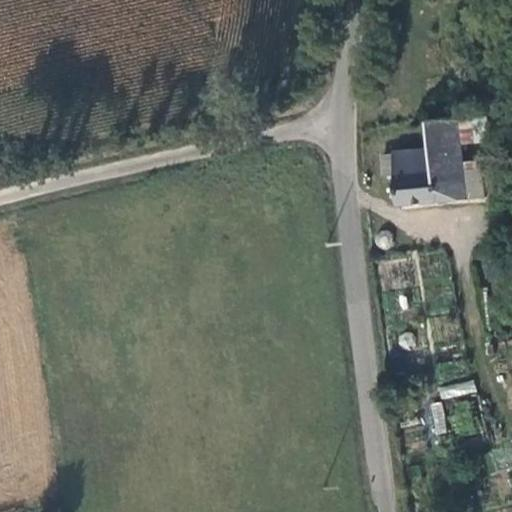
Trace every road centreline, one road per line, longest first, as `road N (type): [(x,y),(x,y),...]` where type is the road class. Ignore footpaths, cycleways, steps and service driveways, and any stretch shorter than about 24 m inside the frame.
road 1 (tertiary): [(343,120),(386,511)]
road 2 (unclassified): [(343,120),(0,195)]
road 3 (tertiary): [(351,0),(343,120)]
